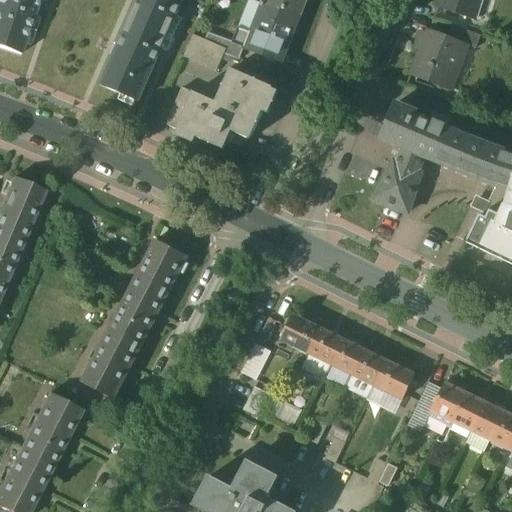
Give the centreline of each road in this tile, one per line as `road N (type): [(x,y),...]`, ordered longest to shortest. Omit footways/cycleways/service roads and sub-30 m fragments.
road 1 (residential): [(249,220),(96,511)]
road 2 (residential): [(154,511),(296,243)]
road 3 (tertiary): [(0,111),(249,220)]
road 4 (residential): [(296,243),(392,0)]
road 5 (residential): [(345,0),(249,220)]
road 6 (tertiary): [(296,243),(511,347)]
